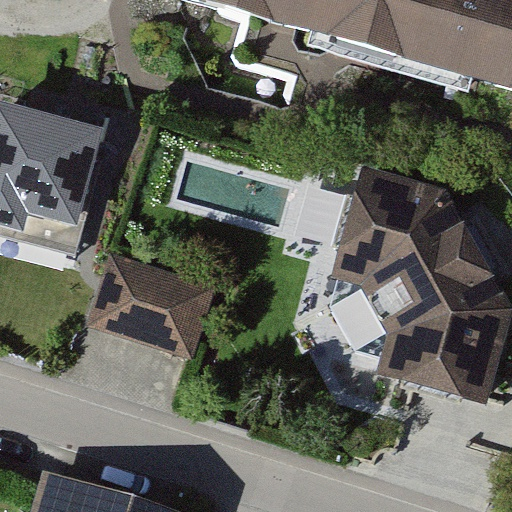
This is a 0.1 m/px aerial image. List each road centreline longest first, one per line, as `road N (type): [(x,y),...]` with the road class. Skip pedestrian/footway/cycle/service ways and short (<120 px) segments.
road 1 (residential): [(0,390),(240,453)]
road 2 (residential): [(240,453),(408,511)]
